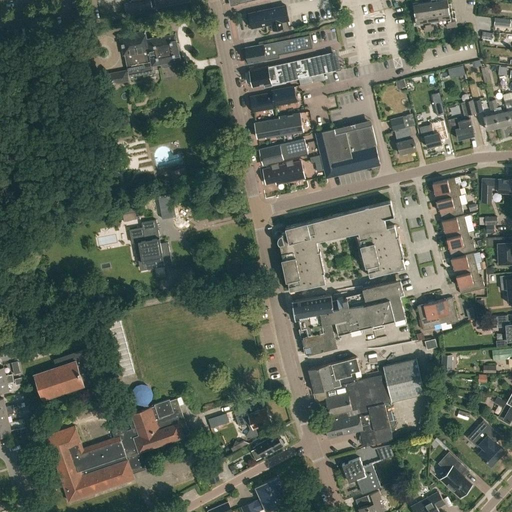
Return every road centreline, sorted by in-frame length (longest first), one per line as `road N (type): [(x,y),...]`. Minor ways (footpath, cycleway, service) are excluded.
road 1 (residential): [(257,212),(483,154),(511,156)]
road 2 (unclassified): [(311,445),(257,212)]
road 3 (unclassified): [(257,212),(214,0)]
road 4 (residential): [(180,511),(311,445)]
